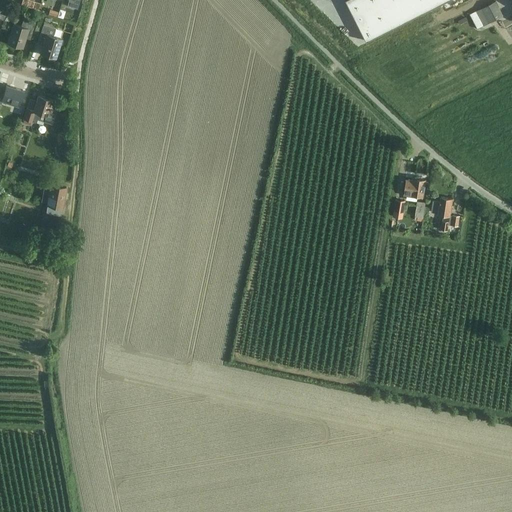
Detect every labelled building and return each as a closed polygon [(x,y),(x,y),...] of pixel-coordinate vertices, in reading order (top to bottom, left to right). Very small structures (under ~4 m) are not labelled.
[(2,0),(0,5),(0,10),(7,12),(10,2),(2,0)] [(67,0),(66,5),(77,8),(79,0),(67,0)] [(346,0),(367,41),(447,0),(346,0)] [(477,29),(503,15),(496,1),(470,14),(477,29)] [(62,15),(64,8),(57,6),(57,9),(48,7),(47,11),(62,15)] [(31,34),(36,21),(24,17),(21,25),(13,23),(8,40),(21,45),(25,32),(31,34)] [(460,25),(468,21),(466,17),(458,21),(460,25)] [(53,35),(55,28),(56,24),(44,20),(39,37),(45,38),(40,51),(55,56),(60,37),(53,35)] [(17,104),(22,89),(5,84),(4,90),(0,88),(0,102),(1,98),(17,104)] [(44,122),(46,114),(48,116),(50,117),(53,116),(56,109),(54,108),(57,100),(38,94),(33,109),(26,106),(23,117),(24,117),(23,122),(30,125),(31,121),(36,123),(37,119),(44,122)] [(423,196),(425,180),(414,178),(414,180),(407,179),(405,195),(412,196),(412,194),(423,196)] [(66,186),(50,183),(46,204),(62,207),(66,186)] [(433,200),(431,211),(439,213),(439,214),(444,214),(442,229),(448,230),(449,224),(458,225),(459,216),(454,215),(450,215),(453,199),(441,197),(441,201),(433,200)] [(423,218),(425,203),(417,201),(415,216),(414,220),(423,221),(423,218)] [(35,232),(46,236),(48,230),(37,226),(35,232)]
